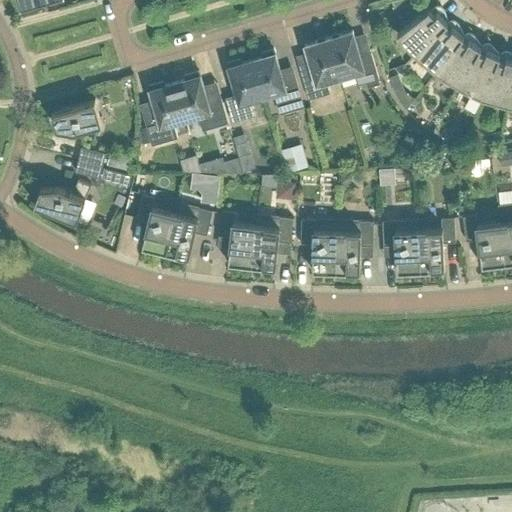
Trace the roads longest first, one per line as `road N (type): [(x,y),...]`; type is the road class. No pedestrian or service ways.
road 1 (residential): [(511,293),(368,303),(202,292),(100,265),(0,210)]
road 2 (residential): [(119,32),(129,65),(351,0)]
road 3 (residential): [(0,197),(22,112),(15,58),(0,25)]
